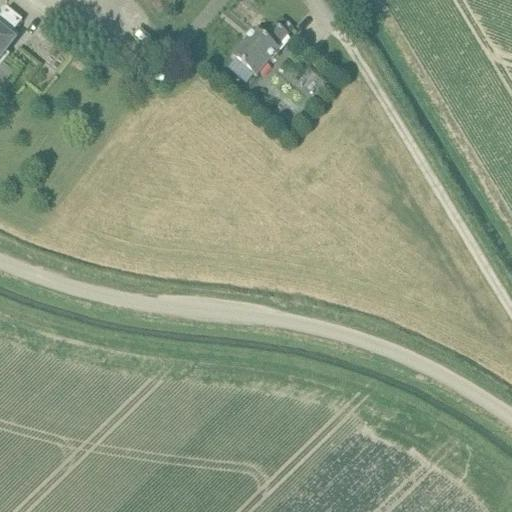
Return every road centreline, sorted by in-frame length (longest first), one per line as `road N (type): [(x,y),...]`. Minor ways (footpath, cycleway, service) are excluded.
road 1 (unclassified): [(511,426),(389,355),(250,317),(133,305),(0,264)]
road 2 (track): [(331,20),(511,315)]
